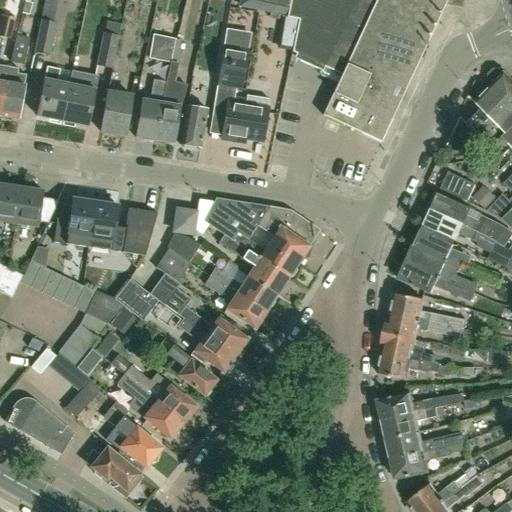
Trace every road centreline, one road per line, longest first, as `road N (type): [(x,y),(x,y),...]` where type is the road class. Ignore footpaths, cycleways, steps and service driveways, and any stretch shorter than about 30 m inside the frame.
road 1 (residential): [(376,211),(0,149)]
road 2 (residential): [(174,502),(356,252)]
road 3 (residential): [(376,211),(451,55),(511,17)]
road 4 (residential): [(345,401),(356,252)]
